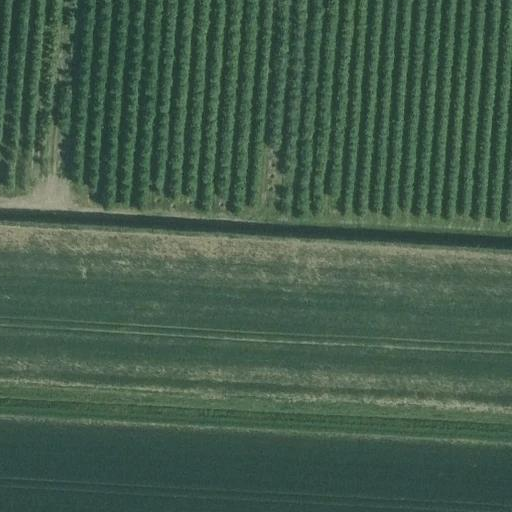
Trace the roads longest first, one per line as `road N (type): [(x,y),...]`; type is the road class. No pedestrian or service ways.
road 1 (track): [(0,207),(511,236)]
road 2 (track): [(0,390),(511,417)]
